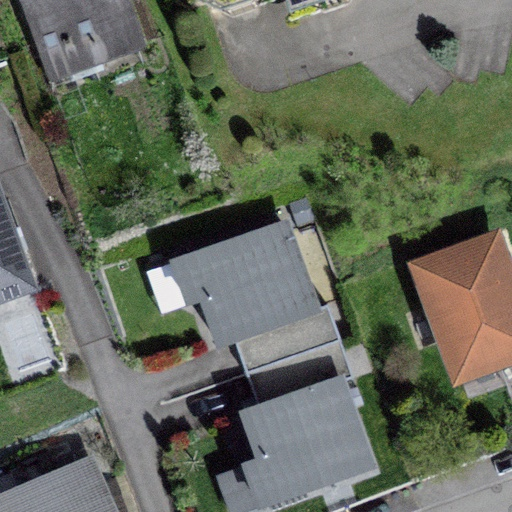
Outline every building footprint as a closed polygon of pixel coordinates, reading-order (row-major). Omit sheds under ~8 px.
[(15,0),(51,96),(155,58),(132,0),(15,0)] [(0,313),(33,302),(0,206),(0,313)] [(330,324),(295,226),(159,275),(179,331),(203,322),(218,364),(330,324)] [(452,400),(511,376),(511,266),(503,242),(405,279),(452,400)] [(242,511),(291,511),(383,479),(348,381),(236,422),(252,465),(229,473),(242,511)] [(0,511),(112,511),(93,464),(0,502),(0,511)]
